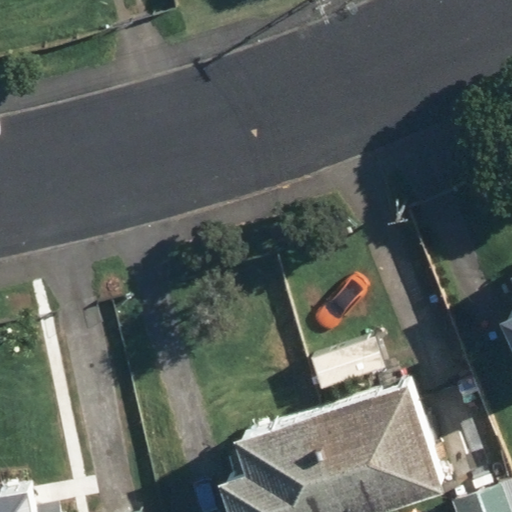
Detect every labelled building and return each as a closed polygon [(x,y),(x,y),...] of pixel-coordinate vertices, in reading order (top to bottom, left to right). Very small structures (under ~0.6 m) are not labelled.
[(511,258),(496,265),(511,300),(511,258)] [(225,435),(250,511),(342,511),(453,476),(419,372),(225,435)] [(511,511),(511,500),(500,472),(453,491),(461,511),(511,511)] [(38,477),(0,482),(0,511),(76,511),(75,500),(43,506),(38,477)] [(154,511),(153,500),(96,508),(96,511),(154,511)]
